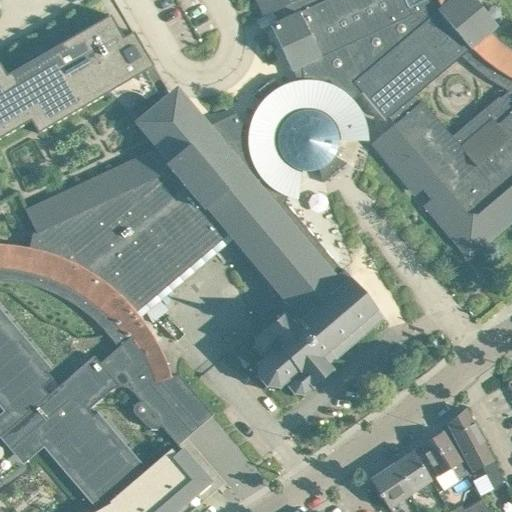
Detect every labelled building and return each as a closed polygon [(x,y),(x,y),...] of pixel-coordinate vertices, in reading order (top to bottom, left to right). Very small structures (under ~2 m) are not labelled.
[(511,50),(506,46),(502,42),(495,37),(490,32),(496,27),(473,0),(257,0),(264,15),(263,15),(263,16),(255,20),(260,31),(270,26),(291,72),(292,71),(296,82),(292,83),(288,84),(285,85),(281,87),(277,89),(274,91),(271,93),(267,96),(263,100),(260,103),(258,106),(256,110),(254,113),(252,117),(250,123),(249,126),(241,124),(236,114),(207,127),(176,90),(169,95),(161,102),(138,122),(136,123),(147,137),(151,142),(158,150),(25,212),(33,230),(35,233),(32,234),(28,249),(18,247),(11,246),(6,245),(1,245),(0,244),(0,400),(8,410),(0,417),(0,428),(26,459),(46,443),(97,504),(93,507),(94,508),(98,504),(104,511),(107,511),(113,509),(125,498),(147,479),(142,474),(137,467),(141,464),(140,463),(136,467),(93,417),(98,413),(97,413),(93,416),(88,410),(110,392),(113,390),(117,388),(122,388),(126,389),(129,391),(132,394),(140,403),(139,403),(138,403),(136,404),(134,405),(133,407),(133,408),(133,409),(133,410),(132,411),(133,412),(133,414),(134,415),(146,427),(147,428),(149,429),(151,430),(152,430),(154,430),(155,430),(157,429),(159,429),(160,428),(161,427),(177,446),(178,446),(170,436),(203,407),(212,417),(213,416),(178,375),(170,378),(170,379),(160,382),(155,366),(165,363),(162,355),(159,349),(156,343),(152,337),(149,331),(144,325),(140,319),(136,314),(229,235),(294,313),(288,318),(282,311),(281,312),(282,315),(264,330),(262,328),(261,329),(263,332),(256,337),(253,336),(252,338),(255,339),(255,346),(251,348),(252,350),(255,349),(259,355),(258,358),(260,358),(261,356),(266,356),(259,363),(255,361),(254,363),(257,365),(256,375),(253,377),(254,379),(257,378),(264,386),(263,389),(265,390),(267,387),(277,388),(278,391),(281,391),(279,387),(288,381),(287,386),(284,387),(285,389),(288,388),(292,393),(291,396),(293,397),(294,395),(301,395),(302,398),(304,398),(303,395),(311,389),(313,391),(314,390),(312,387),(330,372),(333,374),(334,373),(328,365),(335,360),(336,360),(337,359),(337,358),(345,351),(346,352),(348,350),(347,350),(382,320),(382,321),(384,319),(343,270),(341,271),(342,273),(335,279),(254,183),(260,178),(264,182),(267,186),(271,189),(276,193),(281,195),(286,198),(291,199),(296,200),(302,171),(305,172),(308,172),(312,172),(315,171),(318,170),(321,169),(324,167),(327,164),(329,163),(332,160),(334,157),(335,155),(337,152),(337,150),(338,148),(338,145),(339,141),(367,141),(367,139),(367,135),(366,130),(365,125),(363,120),(362,117),(361,114),(359,112),(358,109),(355,105),(352,101),(361,93),(385,121),(388,118),(394,125),(370,145),(371,146),(373,144),(414,193),(421,187),(433,201),(426,207),(468,257),(511,219),(511,209),(511,208),(511,207),(511,50)] [(0,66),(0,138),(30,121),(35,129),(37,134),(110,92),(143,73),(161,102),(169,95),(132,33),(123,38),(110,16),(5,76),(0,66)] [(170,379),(170,378),(169,373),(165,363),(155,366),(160,382),(170,379)] [(466,411),(465,411),(446,426),(471,472),(481,467),(493,490),(504,483),(466,411)] [(445,488),(458,481),(467,475),(460,463),(460,462),(449,443),(451,442),(444,430),(431,438),(432,439),(420,447),(438,476),(445,488)] [(174,511),(186,502),(195,494),(208,483),(209,482),(208,481),(210,479),(201,468),(199,470),(181,449),(163,465),(147,479),(125,498),(113,509),(107,511),(174,511)] [(431,482),(412,452),(390,467),(408,497),(431,482)] [(408,497),(390,467),(370,480),(379,495),(377,496),(379,499),(381,498),(388,510),(408,497)] [(488,511),(481,500),(462,511),(488,511)]
